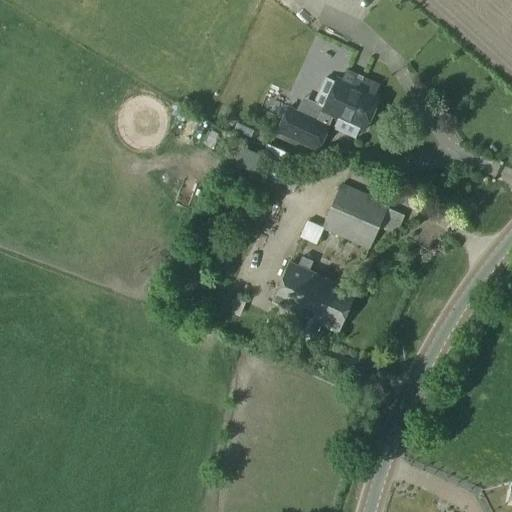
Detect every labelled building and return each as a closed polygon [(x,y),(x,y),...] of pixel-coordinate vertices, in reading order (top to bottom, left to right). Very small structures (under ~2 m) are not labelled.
[(270,9),(273,0),(260,0),(259,4),(270,9)] [(296,106),(285,130),(325,148),(335,125),(334,124),(338,115),(345,118),(341,127),(362,136),(366,127),(371,130),(386,96),(381,94),(385,85),(353,70),(349,80),(343,77),(341,81),(332,77),(322,101),(331,105),(329,109),(330,110),(326,119),(296,106)] [(317,170),(299,175),(302,185),(321,180),(317,170)] [(343,184),(321,229),(369,250),(389,205),(343,184)] [(290,263),(272,302),(312,320),(318,323),(338,332),(356,293),(309,271),(313,262),(302,257),(298,267),(295,265),(290,263)]
